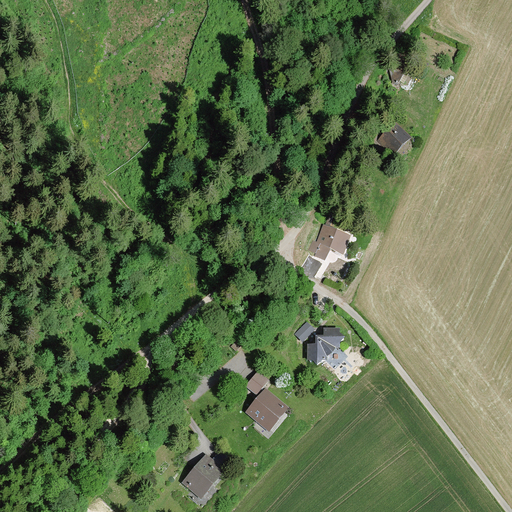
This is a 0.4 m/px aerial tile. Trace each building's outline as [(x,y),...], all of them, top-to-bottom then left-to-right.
[(427,60),(418,53),(415,58),(424,64),(427,60)] [(406,57),(402,57),(403,68),(400,68),(405,80),(410,72),(410,67),(407,67),(406,57)] [(399,158),(410,144),(399,137),(389,151),(399,158)] [(354,243),(325,230),(318,246),(322,248),(317,260),(325,263),(329,253),(346,261),(354,243)] [(327,342),(318,342),(319,350),(310,350),(310,365),(318,366),(322,373),(327,369),(329,362),(338,362),(338,352),(345,353),(347,350),(352,349),(345,342),(342,334),(327,334),(327,342)] [(243,350),(238,345),(233,349),(238,355),(243,350)] [(270,385),(259,375),(246,390),(258,400),(270,385)] [(292,418),(266,395),(249,414),(275,437),(292,418)] [(228,477),(208,459),(186,484),(206,501),(228,477)]
